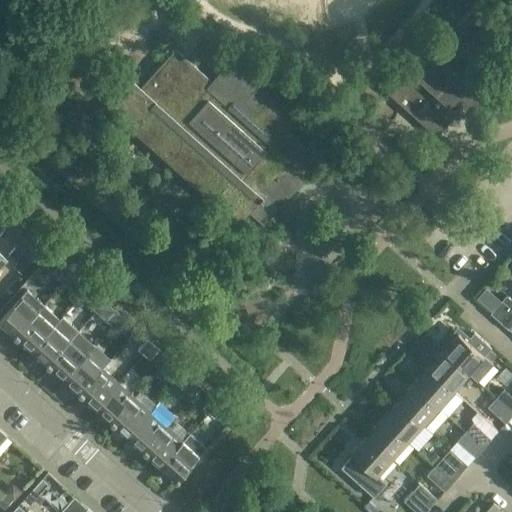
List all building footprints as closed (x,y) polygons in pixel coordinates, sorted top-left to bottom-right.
[(384,89),(406,109),(436,135),(457,112),(462,117),(495,79),(483,68),(507,41),(470,8),(413,71),(405,65),(384,89)] [(295,116),(231,59),(211,80),(175,48),(140,87),(133,81),(108,108),(237,223),(248,211),(263,224),(330,149),(315,136),(305,146),(285,128),(295,116)] [(9,254),(27,266),(43,243),(24,231),(9,254)] [(0,246),(0,263),(8,254),(0,246)] [(56,256),(47,268),(53,273),(62,262),(56,256)] [(89,286),(83,280),(69,295),(75,301),(89,286)] [(89,286),(75,301),(82,306),(95,291),(89,286)] [(21,295),(0,318),(0,321),(13,332),(12,333),(15,336),(43,304),(27,289),(21,295)] [(488,296),(484,292),(478,300),(485,306),(489,302),(488,296)] [(498,321),(511,305),(511,301),(505,295),(489,313),(498,321)] [(43,304),(15,336),(17,338),(18,337),(32,349),(59,318),(43,304)] [(511,305),(498,321),(507,328),(511,322),(511,305)] [(121,314),(115,309),(101,324),(107,329),(121,314)] [(121,314),(107,329),(113,335),(127,320),(121,314)] [(62,315),(59,318),(32,349),(45,361),(44,362),(47,365),(78,330),(62,315)] [(78,330),(47,365),(50,367),(50,366),(64,378),(86,353),(94,344),(78,330)] [(457,331),(441,349),(467,372),(477,381),(493,363),(484,355),(491,347),(474,331),(466,340),(457,331)] [(153,343),(147,338),(134,353),(139,358),(153,343)] [(153,343),(139,358),(146,364),(159,349),(153,343)] [(467,372),(441,349),(426,366),(452,389),(467,372)] [(86,353),(64,378),(77,390),(76,391),(79,393),(102,368),(86,353)] [(452,389),(426,366),(411,383),(437,406),(446,414),(461,397),(452,389)] [(185,372),(179,367),(166,382),(172,387),(185,372)] [(102,368),(79,393),(82,396),(82,395),(96,407),(118,382),(102,368)] [(185,372),(172,387),(178,393),(191,378),(185,372)] [(118,382),(96,407),(109,419),(109,420),(111,422),(134,397),(118,382)] [(437,406),(411,383),(396,400),(422,423),(437,406)] [(495,396),(511,411),(511,396),(503,388),(495,396)] [(217,401),(211,396),(198,411),(204,416),(217,401)] [(486,406),(504,422),(511,413),(511,411),(495,396),(486,406)] [(134,397),(111,422),(114,425),(115,424),(128,436),(151,411),(134,397)] [(422,423),(396,400),(380,417),(406,440),(422,423)] [(217,401),(204,416),(210,422),(223,407),(217,401)] [(151,411),(128,436),(142,448),(141,449),(144,451),(167,425),(151,411)] [(406,440),(380,417),(365,434),(391,457),(406,440)] [(478,424),(492,436),(497,430),(484,417),(478,424)] [(464,430),(482,447),(489,438),(471,422),(464,430)] [(167,425),(144,451),(146,453),(147,453),(160,465),(183,440),(167,425)] [(455,440),(473,456),(482,447),(464,430),(455,440)] [(391,457),(365,434),(349,451),(351,453),(340,466),(373,495),(384,482),(375,474),(391,457)] [(183,440),(160,465),(174,477),(173,477),(176,480),(199,455),(183,440)] [(433,465),(451,481),(459,472),(441,456),(433,465)] [(425,474),(443,490),(451,481),(433,465),(425,474)] [(48,483),(42,478),(32,488),(38,494),(48,483)] [(403,499),(417,511),(422,511),(436,497),(418,481),(403,499)] [(6,490),(13,496),(18,491),(11,484),(6,490)] [(38,494),(32,488),(23,499),(29,504),(38,494)] [(4,494),(0,497),(0,498),(5,503),(9,499),(4,494)] [(499,511),(501,510),(492,502),(482,511),(499,511)]
